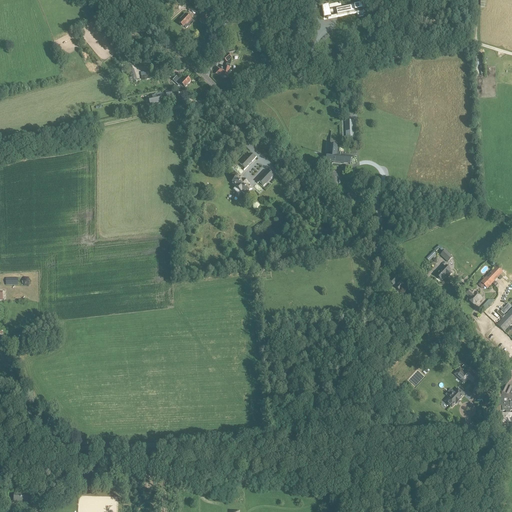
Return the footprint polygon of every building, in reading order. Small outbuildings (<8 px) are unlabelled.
[(336,9),(337,15),(363,10),(361,4),(336,9)] [(329,5),(321,6),(324,18),(331,17),(329,5)] [(179,24),(183,27),(186,24),(187,25),(192,20),(186,14),(181,20),(182,21),(179,24)] [(203,14),(201,17),(203,18),(199,22),(202,24),(208,18),(203,14)] [(225,69),(230,70),(230,69),(232,61),(229,60),(232,58),(228,54),(223,58),(227,63),(225,69)] [(118,66),(126,59),(124,57),(116,64),(118,66)] [(138,62),(139,68),(147,67),(145,60),(138,62)] [(230,70),(225,69),(221,68),(220,69),(217,69),(216,75),(221,76),(220,77),(228,79),(228,78),(231,79),(232,75),(229,74),(230,70)] [(180,79),(176,84),(175,85),(180,90),(181,89),(182,89),(184,87),(185,89),(191,82),(186,78),(183,82),(182,81),(180,79)] [(165,91),(167,98),(178,96),(177,91),(172,93),(171,90),(165,91)] [(160,99),(164,98),(163,93),(152,96),(152,98),(149,99),(150,105),(161,103),(160,99)] [(346,122),(347,138),(355,138),(355,121),(346,122)] [(326,159),(326,162),(332,163),(332,162),(333,162),(333,163),(341,164),(342,157),(341,157),(335,156),(335,151),(336,152),(337,147),(337,146),(335,146),(330,146),(330,147),(329,154),(332,155),(331,159),(326,159)] [(249,154),(250,155),(241,165),(239,163),(239,164),(245,169),(244,171),(256,158),(256,157),(255,159),(249,153),(249,154)] [(244,179),(243,181),(236,175),(238,177),(232,183),(237,187),(233,190),(239,195),(242,192),(246,196),(252,190),(254,192),(248,186),(250,184),(244,179)] [(440,256),(448,263),(453,258),(445,250),(440,256)] [(450,270),(445,266),(436,277),(441,281),(445,275),(448,278),(452,274),(449,272),(450,270)] [(481,283),(485,286),(487,289),(503,273),(496,267),(481,283)] [(399,279),(395,276),(389,282),(393,285),(399,279)] [(29,278),(24,278),(21,282),(24,286),(28,286),(31,282),(29,278)] [(398,286),(396,288),(400,291),(401,289),(404,291),(408,287),(402,281),(398,286)] [(468,300),(474,306),(481,299),(475,293),(474,295),(473,294),(474,293),(471,291),(467,295),(470,298),(468,300)] [(511,307),(508,304),(504,309),(502,308),(501,309),(502,311),(501,312),(504,315),(511,307)] [(511,308),(497,325),(504,332),(511,323),(511,308)] [(464,383),(472,374),(468,370),(464,374),(459,370),(455,375),(464,383)] [(511,388),(504,385),(501,391),(501,392),(502,411),(511,411),(511,388)] [(460,387),(449,399),(454,404),(458,400),(459,401),(463,397),(462,396),(466,392),(460,387)] [(13,502),(28,503),(29,494),(14,493),(13,502)]
